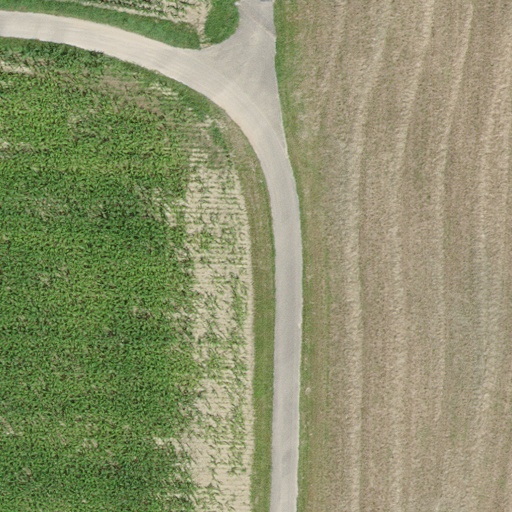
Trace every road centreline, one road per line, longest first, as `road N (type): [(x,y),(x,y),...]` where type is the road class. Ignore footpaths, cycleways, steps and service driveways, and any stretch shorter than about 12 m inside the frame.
road 1 (track): [(286,511),(291,211),(264,0)]
road 2 (track): [(278,101),(93,27),(0,14)]
